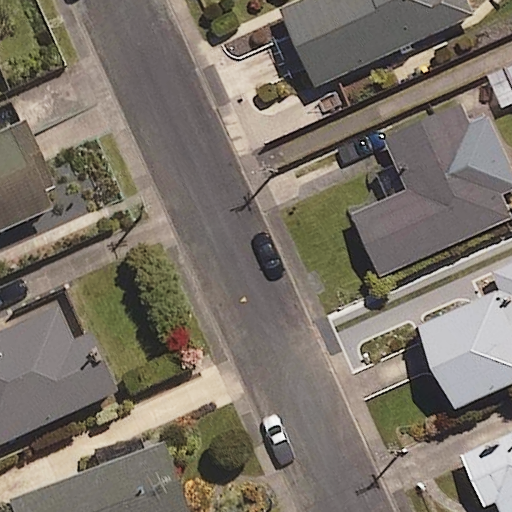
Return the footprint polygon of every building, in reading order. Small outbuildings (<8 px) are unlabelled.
[(286,0),(275,5),(311,82),(469,10),(464,0),(286,0)] [(511,103),(511,59),(485,72),(501,108),(511,103)] [(466,120),(457,100),(380,133),(403,186),(348,210),(375,272),(508,215),(498,190),(511,184),(511,179),(483,113),(466,120)] [(42,188),(12,120),(0,125),(0,226),(41,208),(33,192),(42,188)] [(494,285),(413,321),(450,404),(511,375),(511,255),(486,267),(494,285)] [(0,441),(107,392),(80,333),(60,342),(44,307),(0,326),(0,441)] [(511,511),(511,428),(458,453),(481,505),(492,500),(497,511),(511,511)] [(179,511),(154,444),(0,501),(0,502),(3,511),(179,511)]
